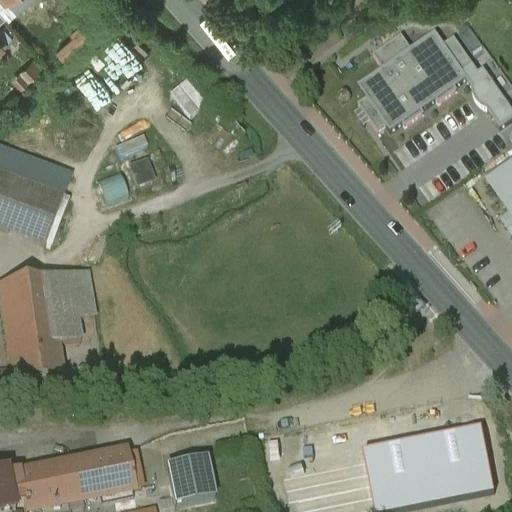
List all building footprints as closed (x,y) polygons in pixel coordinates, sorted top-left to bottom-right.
[(137,30),(122,41),(141,65),(155,54),(137,30)] [(436,39),(360,92),(392,137),(467,84),(444,50),(436,39)] [(479,78),(455,43),(444,50),(467,84),(473,93),(474,102),(477,108),(481,111),(489,115),(501,131),(511,123),(511,116),(484,75),(479,78)] [(172,97),(194,122),(213,105),(191,81),(172,97)] [(147,165),(131,171),(138,189),(153,183),(147,165)] [(511,168),(487,185),(511,220),(511,168)] [(105,183),(115,205),(135,196),(126,174),(105,183)] [(64,203),(0,178),(0,231),(46,249),(64,203)] [(87,276),(50,282),(59,349),(81,345),(77,324),(94,321),(87,276)] [(50,282),(0,289),(0,306),(12,391),(64,383),(59,349),(50,282)] [(126,463),(26,483),(32,511),(132,491),(126,463)] [(167,474),(174,511),(175,511),(213,505),(205,467),(167,474)] [(0,511),(12,511),(24,509),(24,511),(27,511),(32,511),(26,483),(25,477),(7,480),(7,479),(0,480),(0,511)]
